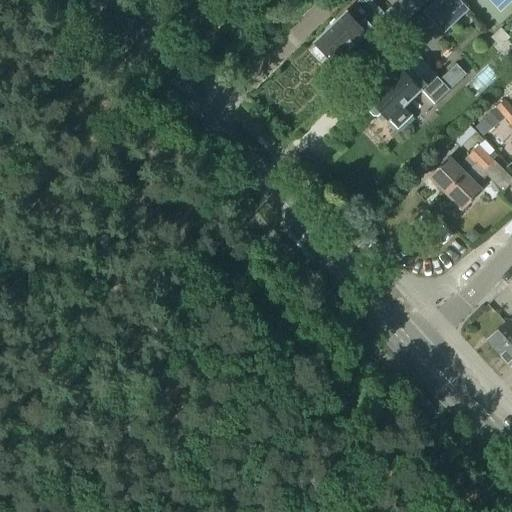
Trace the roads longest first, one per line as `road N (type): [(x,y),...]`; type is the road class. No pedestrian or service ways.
road 1 (secondary): [(413,351),(209,126)]
road 2 (secondary): [(76,0),(178,107),(209,126)]
road 3 (secondary): [(209,126),(171,68),(105,0)]
road 4 (secondary): [(511,457),(413,351)]
road 5 (residential): [(413,351),(511,253)]
